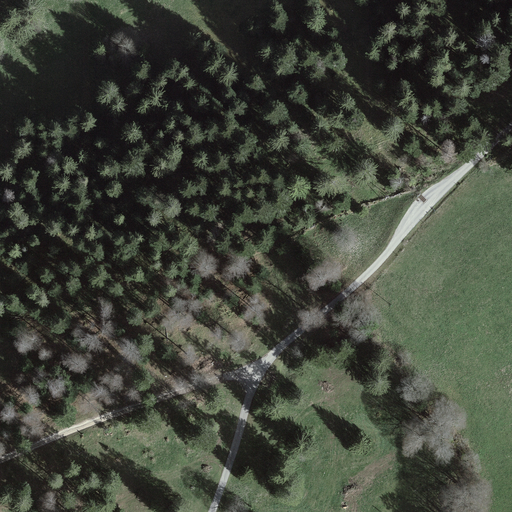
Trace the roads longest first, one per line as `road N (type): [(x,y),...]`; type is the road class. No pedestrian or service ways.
road 1 (track): [(511,125),(266,372)]
road 2 (track): [(266,372),(129,413),(0,465)]
road 3 (track): [(219,511),(266,372)]
